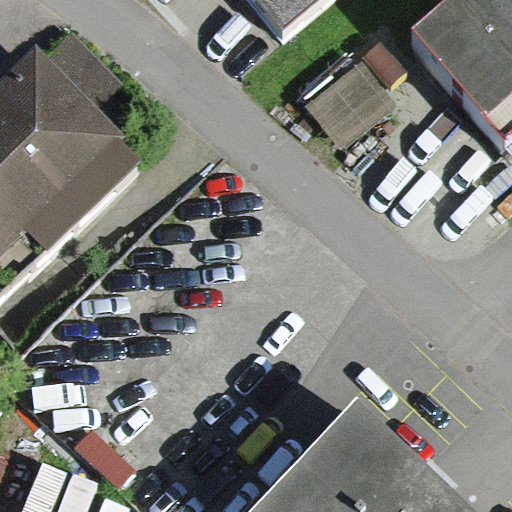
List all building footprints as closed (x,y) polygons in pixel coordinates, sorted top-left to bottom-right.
[(243,0),(277,40),(325,0),(243,0)] [(511,0),(475,0),(414,53),(511,165),(511,0)] [(59,102),(101,79),(85,49),(43,72),(59,102)] [(0,260),(104,150),(29,80),(0,110),(0,260)] [(348,171),(405,129),(369,80),(312,122),(348,171)] [(436,511),(352,433),(277,511),(436,511)]
